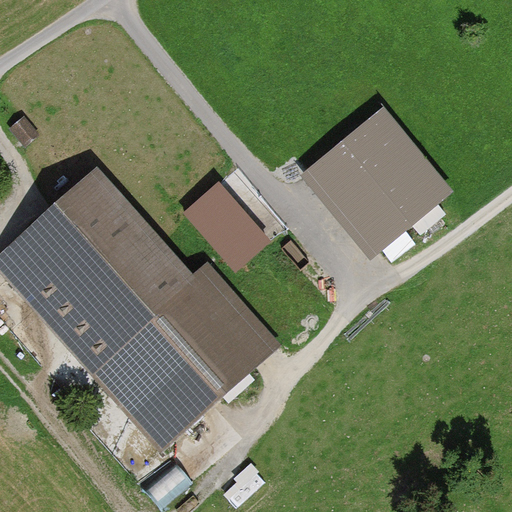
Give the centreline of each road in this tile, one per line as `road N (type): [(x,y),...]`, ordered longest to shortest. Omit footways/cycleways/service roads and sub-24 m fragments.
road 1 (track): [(511,195),(353,309),(281,378),(213,484),(180,511)]
road 2 (track): [(110,0),(369,298)]
road 3 (track): [(109,0),(0,69)]
